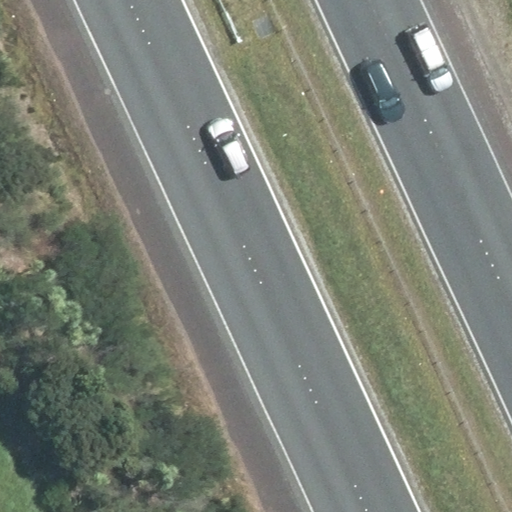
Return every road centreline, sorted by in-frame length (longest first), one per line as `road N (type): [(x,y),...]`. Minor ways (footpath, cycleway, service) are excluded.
road 1 (motorway): [(367,511),(129,0)]
road 2 (motorway): [(367,0),(511,311)]
